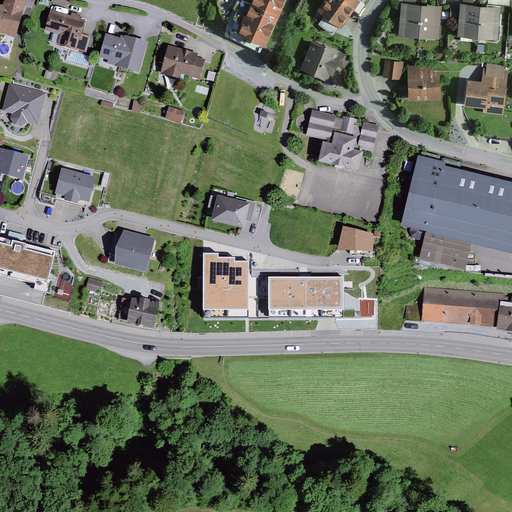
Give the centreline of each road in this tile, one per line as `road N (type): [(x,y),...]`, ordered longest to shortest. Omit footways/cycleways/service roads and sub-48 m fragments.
road 1 (primary): [(511,355),(401,343),(136,343),(0,309)]
road 2 (residential): [(99,0),(164,14),(334,102),(373,99)]
road 3 (unclassified): [(67,231),(111,213),(257,247)]
road 4 (residential): [(373,99),(392,125),(433,146),(511,164)]
